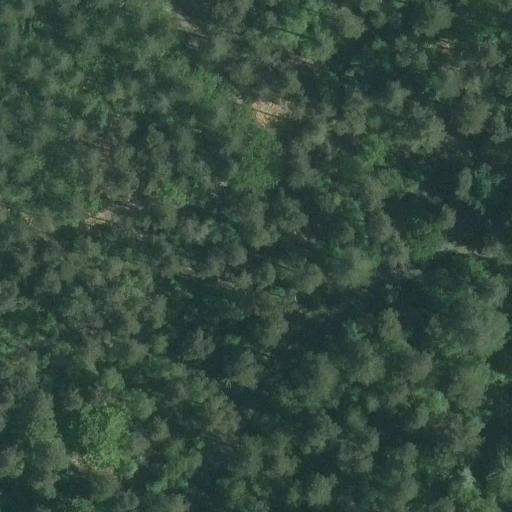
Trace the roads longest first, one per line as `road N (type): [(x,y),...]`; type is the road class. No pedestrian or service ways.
road 1 (unclassified): [(168,0),(312,245),(340,270),(387,280)]
road 2 (unclassified): [(188,511),(246,401),(292,349),(387,280)]
road 3 (unclassified): [(387,280),(447,245),(511,176)]
